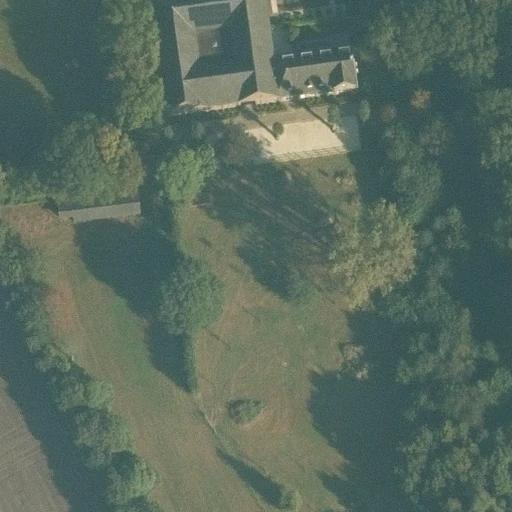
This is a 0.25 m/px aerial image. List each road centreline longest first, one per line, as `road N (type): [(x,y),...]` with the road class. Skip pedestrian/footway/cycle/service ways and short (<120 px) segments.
road 1 (track): [(347,111),(460,100),(511,339)]
road 2 (unclassified): [(347,111),(144,137),(125,0)]
road 3 (track): [(0,159),(144,137)]
